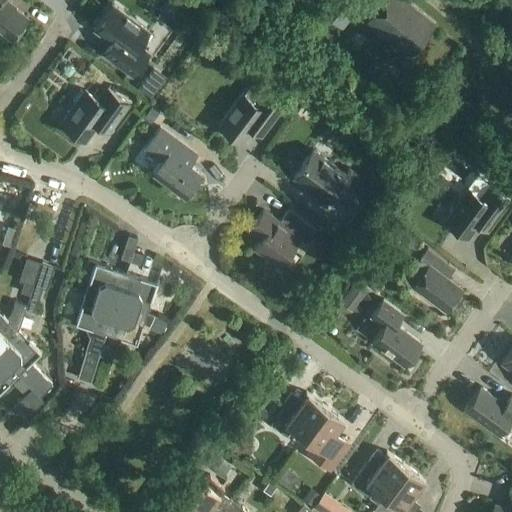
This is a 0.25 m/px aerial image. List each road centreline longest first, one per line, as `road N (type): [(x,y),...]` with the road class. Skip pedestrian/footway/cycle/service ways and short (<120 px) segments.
road 1 (residential): [(410,419),(188,258)]
road 2 (residential): [(188,258),(88,186),(0,156)]
road 3 (residential): [(410,419),(496,293)]
